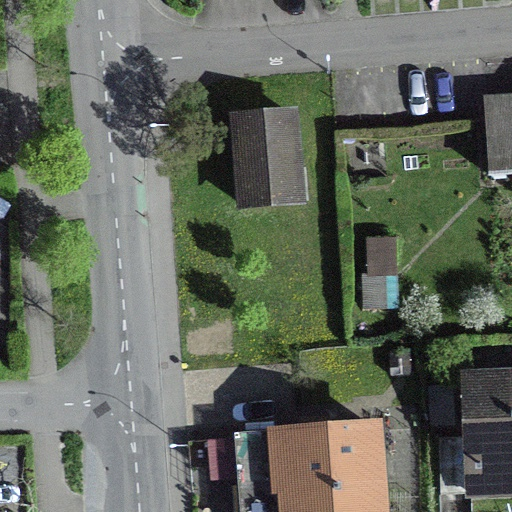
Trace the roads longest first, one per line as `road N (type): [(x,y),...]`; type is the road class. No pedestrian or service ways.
road 1 (residential): [(511,34),(102,62)]
road 2 (residential): [(102,62),(131,401)]
road 3 (residential): [(131,401),(0,405)]
